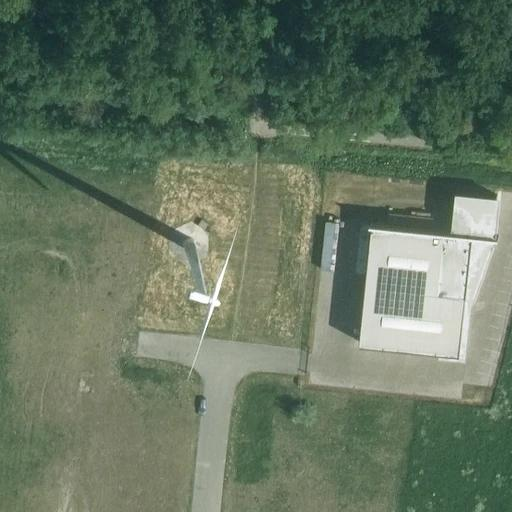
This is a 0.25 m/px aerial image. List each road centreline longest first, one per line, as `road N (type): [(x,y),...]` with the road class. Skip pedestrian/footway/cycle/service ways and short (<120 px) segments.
road 1 (unknown): [(153,338),(457,379)]
road 2 (unclassified): [(206,511),(229,351)]
road 3 (unclassified): [(288,128),(267,126),(258,115),(272,0)]
